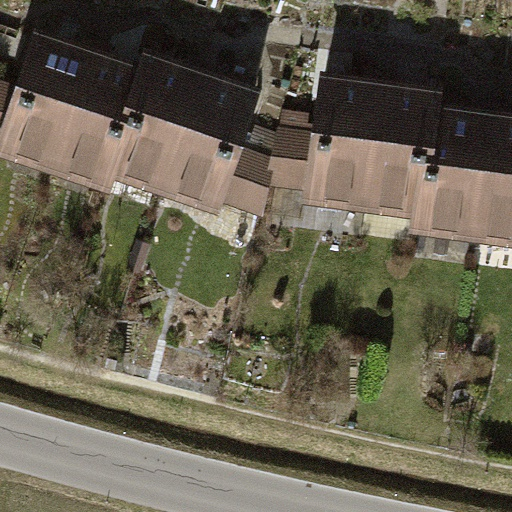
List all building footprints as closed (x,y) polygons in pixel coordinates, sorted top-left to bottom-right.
[(0,156),(40,170),(79,47),(24,30),(8,79),(0,76),(0,156)] [(40,170),(96,187),(100,176),(135,64),(79,47),(40,170)] [(153,195),(194,68),(138,51),(135,64),(100,176),(153,195)] [(235,161),(258,89),(194,68),(153,195),(214,214),(218,202),(253,214),(267,171),(235,161)] [(302,205),(361,213),(379,81),(316,72),(309,123),(269,118),(260,181),(305,187),(302,205)] [(361,213),(415,220),(431,98),(432,88),(379,81),(361,213)] [(468,242),(486,105),(431,98),(415,220),(413,234),(468,242)] [(511,108),(486,105),(468,242),(511,246),(511,108)]
